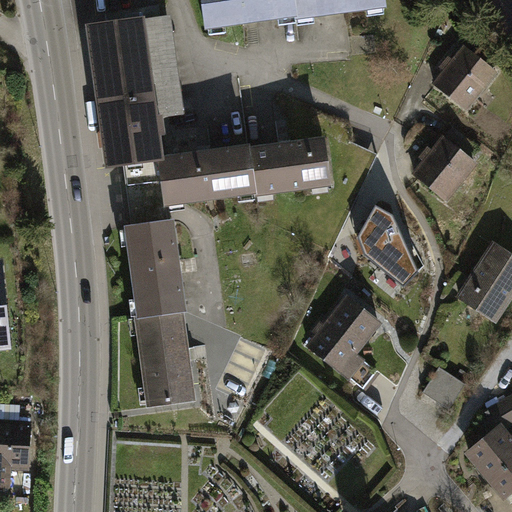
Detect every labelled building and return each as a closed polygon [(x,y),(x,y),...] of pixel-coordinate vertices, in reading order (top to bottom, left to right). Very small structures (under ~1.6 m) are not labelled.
[(198,0),(203,28),(252,21),(294,14),(292,0),(198,0)] [(385,6),(384,0),(292,0),(294,14),(295,20),(341,13),(385,6)] [(124,18),(83,23),(103,166),(124,163),(155,159),(162,158),(162,154),(191,150),(186,114),(184,114),(169,14),(160,16),(159,10),(123,13),(124,18)] [(446,63),(432,80),(468,109),(498,73),(462,43),(446,63)] [(255,196),(329,185),(322,135),(286,140),(247,145),(254,192),(255,196)] [(423,160),(411,174),(444,202),(477,163),(444,135),(423,160)] [(254,192),(247,145),(247,142),(207,148),(191,150),(162,154),(162,158),(155,159),(161,206),(166,205),(254,192)] [(161,206),(155,159),(124,163),(131,224),(168,219),(166,205),(161,206)] [(344,237),(353,210),(326,201),(317,227),(344,237)] [(391,214),(374,205),(357,235),(363,254),(403,285),(417,271),(391,214)] [(131,224),(121,225),(134,318),(181,310),(184,310),(171,218),(168,219),(131,224)] [(511,295),(511,253),(492,240),(468,278),(456,297),(495,322),(511,295)] [(0,349),(12,348),(3,258),(0,258),(0,349)] [(382,322),(347,295),(320,328),(306,346),(349,379),(350,377),(367,391),(381,373),(357,354),(382,322)] [(145,406),(194,399),(188,355),(181,310),(134,318),(145,406)] [(440,367),(424,391),(449,407),(465,383),(440,367)] [(511,393),(504,398),(488,409),(490,413),(486,415),(493,428),(501,422),(507,430),(511,426),(511,393)] [(0,461),(26,463),(29,417),(0,415),(0,461)] [(493,428),(464,451),(479,469),(502,500),(506,497),(511,504),(511,503),(511,435),(507,430),(501,422),(493,428)]
